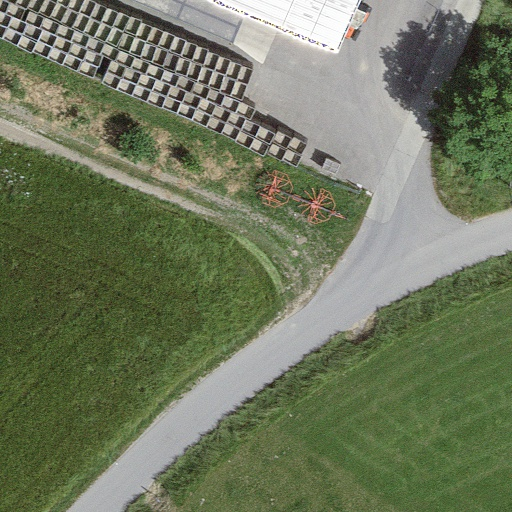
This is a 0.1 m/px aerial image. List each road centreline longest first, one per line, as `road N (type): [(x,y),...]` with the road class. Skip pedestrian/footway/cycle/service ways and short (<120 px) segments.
road 1 (unclassified): [(99,511),(272,347),(390,283),(511,232)]
road 2 (track): [(390,283),(430,73),(464,0)]
